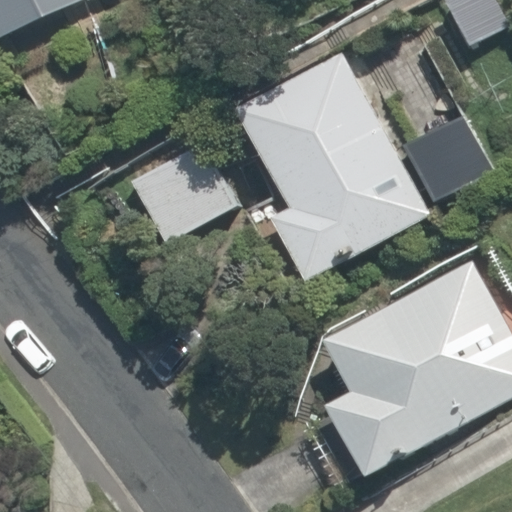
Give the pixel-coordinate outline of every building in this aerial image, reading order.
[(0,0),(0,26),(62,0),(0,0)] [(66,41),(9,73),(50,146),(107,114),(66,41)] [(247,224),(291,299),(439,211),(344,52),(235,116),(286,201),(247,224)] [(203,202),(178,155),(125,183),(161,250),(238,208),(227,189),(203,202)] [(323,412),(361,482),(511,400),(511,326),(474,256),(320,339),(351,397),(323,412)]
